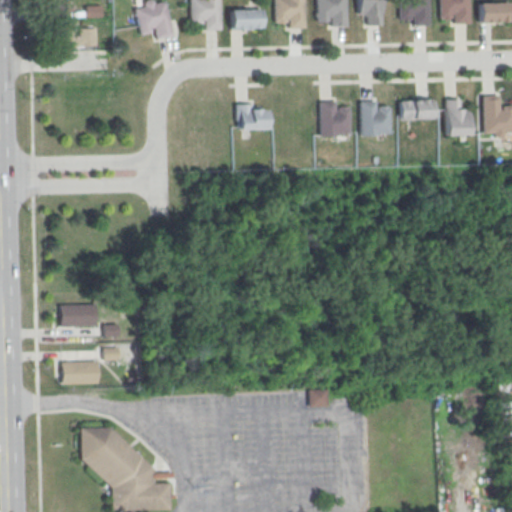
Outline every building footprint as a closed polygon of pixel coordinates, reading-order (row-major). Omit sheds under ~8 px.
[(47,0),(70,0),(70,11),(48,12),(47,0)] [(131,8),(142,6),(141,4),(143,0),(150,0),(152,1),(152,3),(163,0),(171,35),(154,39),(151,28),(149,28),(150,32),(138,35),(131,8)] [(217,0),(218,30),(202,30),(202,21),(200,21),(200,24),(188,24),(187,0),(217,0)] [(302,0),(303,28),(287,28),(286,19),(285,19),(285,22),(272,23),(272,0),(302,0)] [(344,0),(344,26),(328,26),(328,17),(326,17),(326,20),(314,21),(313,0),(344,0)] [(355,0),(379,0),(380,25),(365,26),(364,16),(360,16),(360,14),(356,14),(355,0)] [(427,0),(428,25),(412,25),(411,15),(409,15),(409,19),(397,19),(396,0),(427,0)] [(468,0),(468,24),(452,24),(452,14),(450,15),(450,18),(438,18),(437,0),(468,0)] [(478,3),(509,2),(510,21),(478,22),(478,3)] [(98,6),(84,6),(84,16),(98,16),(98,6)] [(228,10),(259,9),(260,28),(229,29),(228,10)] [(49,23),(71,22),(71,35),(77,35),(77,29),(93,28),(93,45),(71,46),(71,42),(49,43),(49,23)] [(480,96),(481,133),(511,133),(511,106),(501,106),(501,110),(498,110),(498,96),(480,96)] [(443,99),(444,136),(468,135),(467,110),(462,110),(462,109),(459,109),(459,98),(443,99)] [(317,102),(318,136),(348,135),(347,107),(335,107),(335,111),(333,111),(333,101),(317,102)] [(358,101),(358,135),(389,135),(388,107),(375,107),(376,110),(374,110),(374,101),(358,101)] [(399,102),(430,101),(430,120),(399,121),(399,102)] [(233,104),(249,104),(249,106),(256,106),(257,109),(258,109),(258,110),(264,110),(265,129),(236,130),(236,127),(235,127),(235,121),(233,121),(233,104)] [(57,303),(57,324),(93,324),(92,303),(57,303)] [(101,322),(101,334),(114,334),(114,322),(101,322)] [(100,346),(100,358),(115,358),(115,346),(100,346)] [(59,360),(59,382),(94,382),(94,360),(59,360)] [(325,389),(307,389),(307,405),(325,405),(325,389)] [(77,426),(76,458),(109,488),(152,482),(152,468),(108,425),(77,426)] [(109,488),(110,509),(168,509),(167,482),(152,482),(109,488)]
